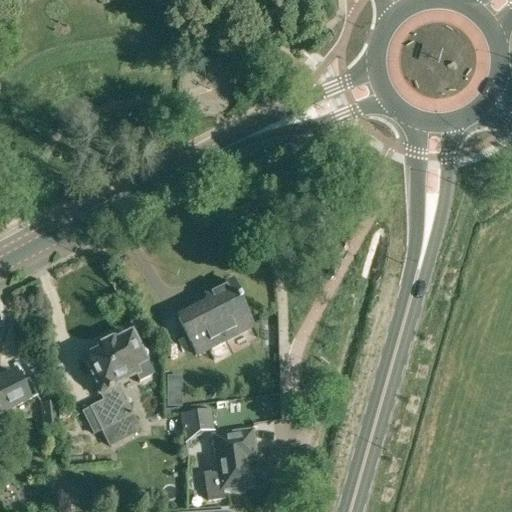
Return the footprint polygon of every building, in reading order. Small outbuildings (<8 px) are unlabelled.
[(194,356),(251,328),(238,302),(240,301),(231,284),(202,299),(205,305),(176,319),(194,356)] [(138,384),(150,378),(129,336),(112,344),(110,341),(97,349),(98,352),(82,361),(103,403),(82,413),(93,436),(100,432),(108,448),(140,432),(115,385),(134,376),(138,384)] [(0,415),(36,398),(28,381),(20,385),(14,373),(0,380),(0,415)] [(57,425),(55,410),(55,405),(41,406),(42,428),(57,427),(57,425)] [(188,416),(192,436),(214,432),(210,412),(188,416)] [(247,452),(249,451),(251,451),(252,450),(253,449),(253,448),(253,447),(253,446),(251,432),(212,438),(220,492),(227,491),(230,493),(233,494),(237,494),(240,493),(243,491),(245,488),(252,487),(247,452)]
